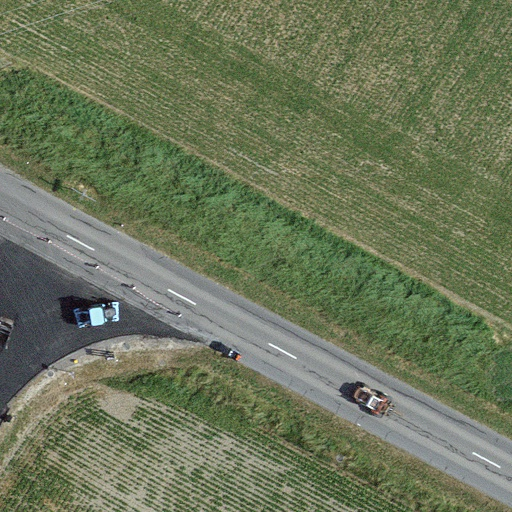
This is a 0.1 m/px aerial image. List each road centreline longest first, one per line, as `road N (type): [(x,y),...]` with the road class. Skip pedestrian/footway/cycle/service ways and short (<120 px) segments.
road 1 (secondary): [(55,232),(511,476)]
road 2 (tertiary): [(0,341),(55,232)]
